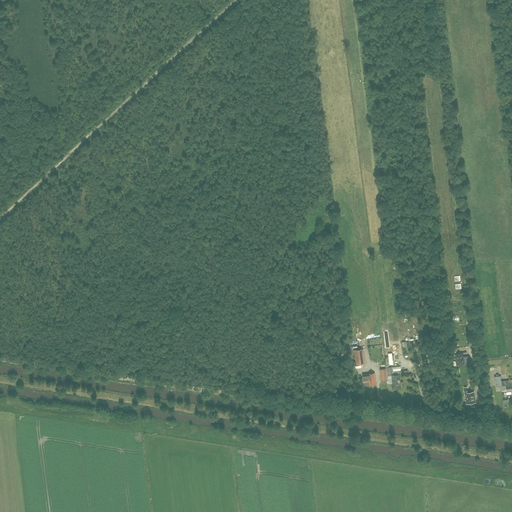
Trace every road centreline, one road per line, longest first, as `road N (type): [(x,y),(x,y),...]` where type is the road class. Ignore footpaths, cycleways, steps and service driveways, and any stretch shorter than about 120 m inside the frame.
road 1 (track): [(386,415),(0,358)]
road 2 (track): [(471,340),(431,0)]
road 3 (track): [(230,0),(0,215)]
road 4 (unclassified): [(511,435),(386,415)]
